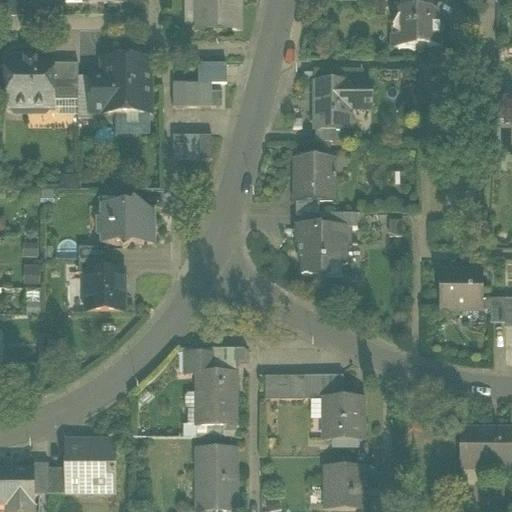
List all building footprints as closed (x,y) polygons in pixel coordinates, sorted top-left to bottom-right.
[(197,0),(197,32),(239,32),(239,0),(197,0)] [(400,12),(432,12),(432,0),(400,0),(400,12)] [(410,49),(415,51),(419,44),(427,48),(442,47),(442,38),(440,38),(440,31),(446,31),(446,20),(433,12),(432,12),(400,12),(399,12),(399,20),(393,30),(398,33),(398,49),(410,49)] [(15,115),(28,115),(32,111),(53,111),(53,102),(52,66),(52,62),(38,62),(38,59),(7,60),(7,111),(11,111),(15,115)] [(103,115),(151,115),(150,63),(121,63),(118,60),(115,60),(111,63),(111,67),(114,70),(114,79),(103,79),(90,79),(90,115),(92,115),(103,115)] [(53,102),(78,102),(78,79),(78,66),(52,66),(53,102)] [(90,79),(78,79),(78,102),(78,121),(92,121),(92,115),(90,115),(90,79)] [(173,110),(186,110),(186,86),(173,85),(173,110)] [(350,132),(351,132),(351,106),(371,106),(371,85),(314,85),(314,132),(316,132),(350,132)] [(186,110),(199,110),(199,86),(186,86),(186,110)] [(212,86),(199,86),(199,110),(212,110),(212,94),(212,86)] [(212,110),(222,110),(222,94),(212,94),(212,110)] [(350,144),(350,132),(316,132),(316,144),(350,144)] [(186,162),(186,138),(173,138),(173,162),(179,162),(186,162)] [(186,162),(199,162),(199,138),(186,138),(186,162)] [(212,138),(199,138),(199,162),(212,162),(212,138)] [(323,204),(334,204),(334,177),(329,177),(329,162),(333,162),(334,162),(334,161),(295,161),(295,204),(323,204)] [(295,216),(314,216),(323,216),(323,204),(295,204),(295,216)] [(107,247),(155,246),(155,228),(153,228),(153,214),(134,214),(134,208),(113,208),(114,221),(97,221),(97,237),(101,237),(101,247),(107,247)] [(357,216),(323,216),(314,216),(314,228),(351,228),(351,230),(357,230),(357,216)] [(302,276),(342,276),(341,246),(351,246),(351,230),(351,228),(314,228),(296,228),(296,246),(299,246),(299,261),(302,261),(302,276)] [(79,247),(79,262),(107,262),(107,247),(101,247),(79,247)] [(107,274),(107,262),(79,262),(79,276),(85,276),(85,274),(107,274)] [(441,313),(482,312),(482,301),(482,273),(441,273),(441,313)] [(85,314),(125,314),(125,274),(107,274),(85,274),(85,276),(85,314)] [(490,325),(505,325),(505,301),(482,301),(482,312),(490,312),(490,325)] [(201,352),(201,357),(213,357),(213,376),(235,376),(235,351),(201,352)] [(186,377),(197,377),(197,376),(213,376),(213,357),(201,357),(186,357),(186,377)] [(197,377),(197,395),(197,399),(202,399),(202,412),(202,428),(236,428),(236,376),(235,376),(213,376),(197,376),(197,377)] [(343,378),(330,379),(330,403),(343,403),(343,378)] [(265,403),(278,403),(278,379),(265,379),(265,403)] [(278,403),(291,403),(291,379),(278,379),(278,403)] [(291,403),(304,403),(304,379),(291,379),(291,403)] [(304,403),(317,403),(317,379),(304,379),(304,403)] [(330,379),(317,379),(317,403),(324,403),(330,403),(330,379)] [(188,412),(202,412),(202,399),(197,399),(197,395),(188,396),(185,398),(185,409),(188,412)] [(323,443),(364,443),(364,403),(343,403),(330,403),(324,403),(323,426),(327,426),(327,441),(323,441),(323,443)] [(202,412),(188,412),(188,432),(195,432),(195,428),(202,428),(202,412)] [(490,471),(511,471),(511,463),(511,434),(511,431),(461,432),(461,471),(462,471),(462,465),(490,465),(490,471)] [(89,496),(116,496),(116,443),(94,443),(94,448),(67,448),(67,444),(65,444),(65,471),(65,491),(66,491),(89,491),(89,496)] [(196,511),(236,511),(236,452),(197,452),(196,511)] [(34,497),(48,496),(48,471),(48,466),(34,466),(34,472),(34,497)] [(65,471),(48,471),(48,496),(48,497),(66,497),(66,496),(66,491),(65,491),(65,471)] [(325,511),(364,511),(364,471),(325,471),(325,511)] [(7,511),(34,511),(34,497),(34,472),(0,472),(0,508),(7,508),(7,511)]
